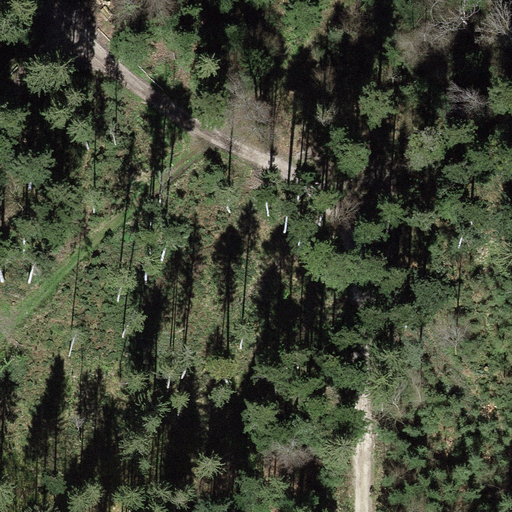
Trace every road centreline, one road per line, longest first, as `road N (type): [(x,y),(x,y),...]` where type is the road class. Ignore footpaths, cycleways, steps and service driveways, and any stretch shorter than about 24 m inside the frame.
road 1 (track): [(358,511),(360,332),(356,255),(343,213),(292,173),(125,82),(43,0)]
road 2 (track): [(360,0),(208,134),(0,340)]
